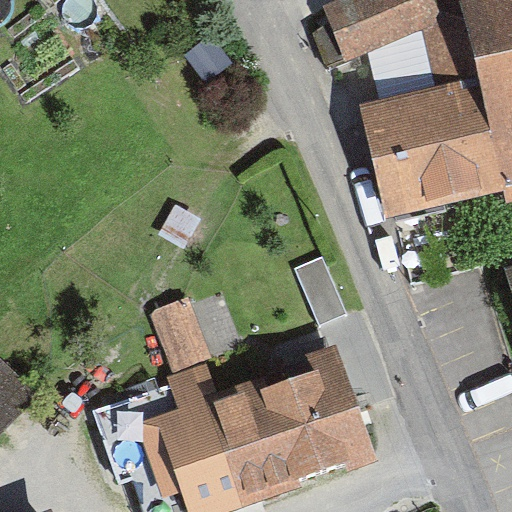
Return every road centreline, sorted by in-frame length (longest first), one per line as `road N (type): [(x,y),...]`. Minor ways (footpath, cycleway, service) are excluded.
road 1 (unclassified): [(473,511),(365,244),(245,0)]
road 2 (track): [(0,503),(155,280),(206,187),(247,135),(298,97)]
road 3 (track): [(330,511),(511,446)]
